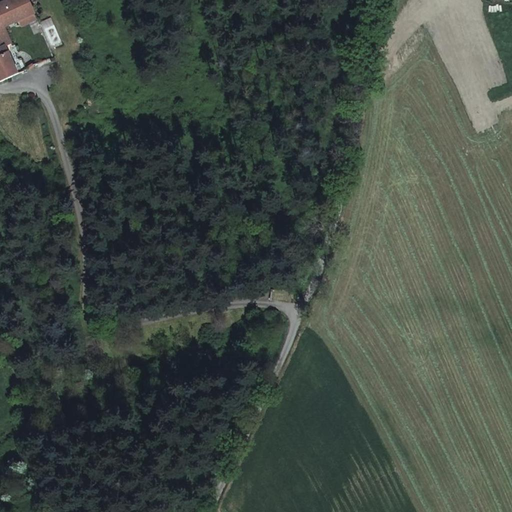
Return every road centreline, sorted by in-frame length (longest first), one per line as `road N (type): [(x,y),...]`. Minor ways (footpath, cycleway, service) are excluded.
road 1 (unclassified): [(316,290),(116,329),(89,317),(78,163),(58,108),(41,84),(23,82)]
road 2 (unclassified): [(360,0),(332,252),(316,290)]
road 3 (unclassified): [(316,290),(217,511)]
